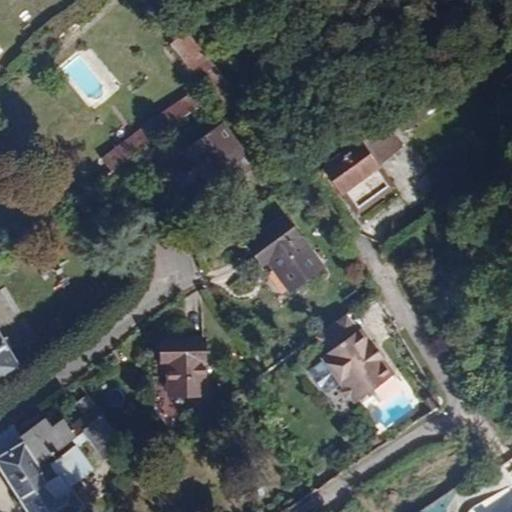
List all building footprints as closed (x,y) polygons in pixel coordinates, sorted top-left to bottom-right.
[(442,106),(428,87),(389,115),(401,133),(442,106)] [(363,140),(361,141),(377,164),(402,145),(384,119),(361,136),(363,140)] [(254,166),(223,122),(187,148),(199,165),(205,161),(230,197),(244,188),(238,178),(254,166)] [(101,157),(112,172),(158,138),(147,123),(101,157)] [(361,141),(315,172),(321,180),(331,174),(343,192),(364,179),(379,168),(377,164),(361,141)] [(364,179),(378,200),(394,189),(379,168),(364,179)] [(364,179),(343,192),(358,214),(378,200),(364,179)] [(321,270),(284,218),(247,244),(261,264),(268,259),(291,290),(321,270)] [(351,336),(338,320),(307,341),(318,358),(314,360),(315,362),(333,387),(334,389),(332,396),(337,402),(343,403),(346,407),(386,380),(354,333),(351,336)] [(202,336),(159,335),(159,357),(166,358),(166,391),(201,392),(202,336)] [(0,377),(17,366),(0,339),(0,377)] [(318,397),(333,387),(315,362),(300,374),(318,397)] [(72,425),(77,435),(84,429),(103,412),(102,410),(98,403),(72,425)] [(122,447),(139,442),(116,403),(102,410),(103,412),(122,447)] [(104,462),(122,447),(103,412),(84,429),(104,462)] [(23,440),(41,467),(77,435),(72,425),(64,416),(54,428),(45,420),(23,440)] [(15,429),(0,438),(0,459),(32,511),(77,511),(84,508),(70,489),(93,472),(77,446),(53,463),(64,480),(53,487),(41,467),(23,440),(15,429)] [(360,511),(354,502),(339,511),(360,511)]
